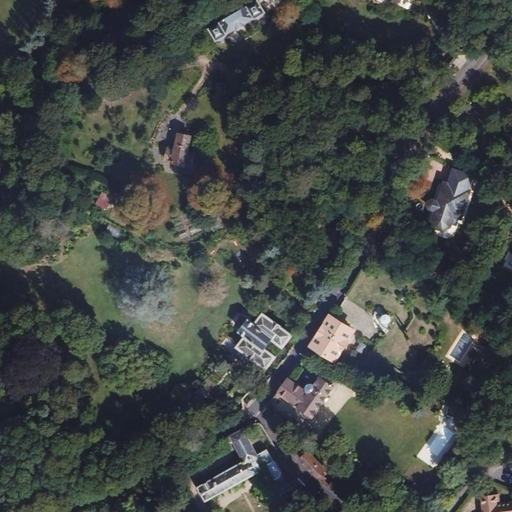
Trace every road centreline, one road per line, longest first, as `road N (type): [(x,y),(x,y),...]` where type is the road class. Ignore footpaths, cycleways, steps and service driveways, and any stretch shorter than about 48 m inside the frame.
road 1 (residential): [(511,14),(391,157),(355,254),(256,408)]
road 2 (residential): [(256,408),(47,511)]
road 3 (residential): [(350,511),(305,480),(256,408)]
